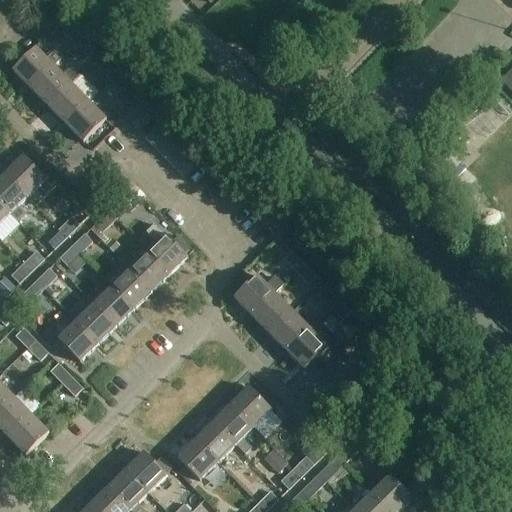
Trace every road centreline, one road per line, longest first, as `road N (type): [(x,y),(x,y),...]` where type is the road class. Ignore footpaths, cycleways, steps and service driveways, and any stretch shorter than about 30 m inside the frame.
road 1 (residential): [(20,511),(205,330),(304,415),(371,353)]
road 2 (unclassified): [(511,356),(283,119)]
road 3 (unclassified): [(283,119),(161,0)]
road 4 (residential): [(283,119),(402,0)]
road 5 (residential): [(135,155),(109,170),(64,175),(0,109)]
